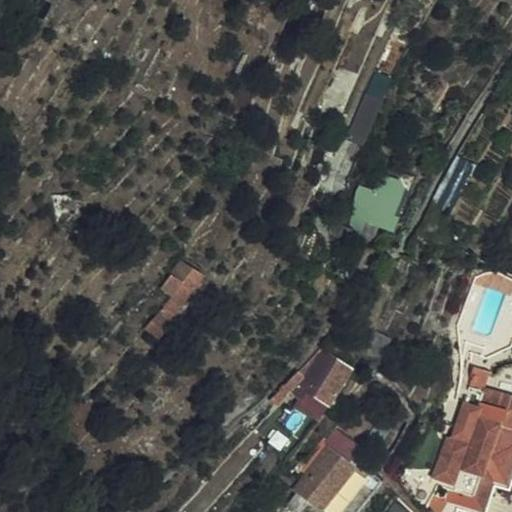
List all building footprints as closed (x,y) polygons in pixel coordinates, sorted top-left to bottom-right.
[(342,154),(356,127),(342,120),(330,149),(342,154)] [(364,185),(352,214),(367,220),(378,192),(364,185)] [(439,208),(430,228),(450,239),(459,220),(439,208)] [(149,328),(162,311),(159,310),(169,296),(170,295),(192,264),(169,248),(147,278),(157,285),(134,317),(149,328)] [(511,272),(509,271),(505,278),(483,323),(493,325),(499,304),(511,307),(511,272)] [(511,307),(499,304),(493,325),(511,332),(511,331),(511,307)] [(453,502),(450,511),(478,511),(479,509),(472,507),(481,479),(492,442),(501,444),(511,405),(511,346),(482,337),(462,407),(451,403),(440,440),(437,439),(429,464),(424,463),(420,480),(441,485),(438,497),(453,502)] [(356,367),(325,345),(323,350),(320,353),(301,372),(284,388),(291,392),(293,389),(297,391),(307,397),(313,388),(334,402),(356,367)] [(511,444),(511,405),(501,444),(492,442),(481,479),(500,485),(511,444)] [(288,422),(274,440),(285,448),(299,429),(288,422)] [(314,440),(292,465),(298,469),(285,483),(304,500),(317,484),(338,459),(329,452),(314,440)]
